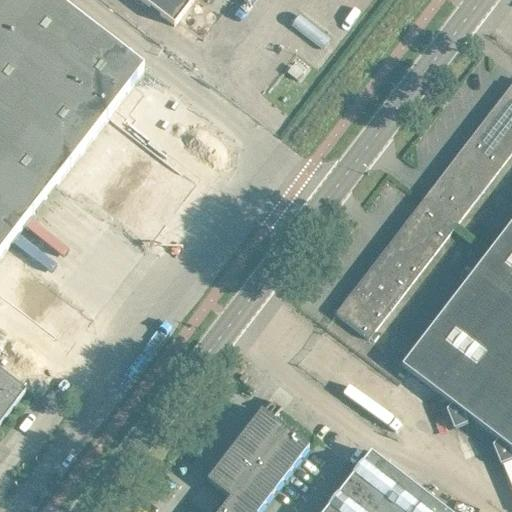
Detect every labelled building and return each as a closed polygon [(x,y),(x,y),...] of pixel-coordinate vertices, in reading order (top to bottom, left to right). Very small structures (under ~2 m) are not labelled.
[(0,0),(0,427),(26,393),(0,373),(0,259),(119,106),(126,112),(139,96),(131,90),(144,73),(48,0),(0,0)] [(136,0),(174,28),(195,0),(136,0)] [(198,39),(179,24),(175,30),(194,45),(198,39)] [(461,226),(511,159),(511,90),(427,200),(461,226)] [(370,344),(461,226),(427,200),(338,317),(337,316),(336,318),(357,334),(370,344)] [(511,452),(511,226),(402,369),(511,452)] [(260,511),(309,450),(274,423),(261,413),(207,484),(230,501),(221,511),(260,511)] [(373,478),(383,465),(370,455),(360,468),(373,478)] [(443,511),(383,465),(373,478),(360,468),(326,511),(443,511)]
